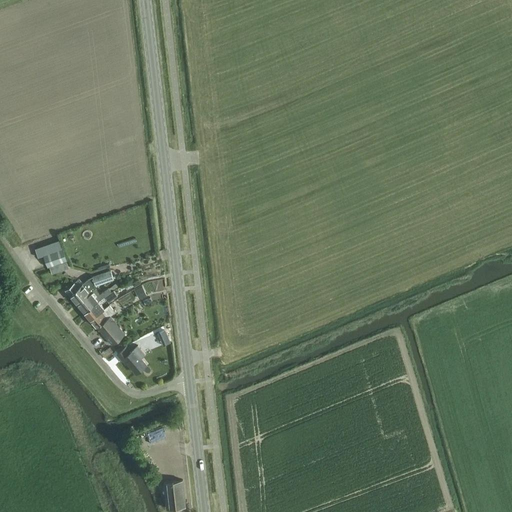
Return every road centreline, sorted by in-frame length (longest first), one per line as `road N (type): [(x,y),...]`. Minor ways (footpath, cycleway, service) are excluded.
road 1 (secondary): [(189,382),(145,0)]
road 2 (residential): [(189,382),(127,391),(25,271),(0,229)]
road 3 (secondary): [(204,511),(189,382)]
